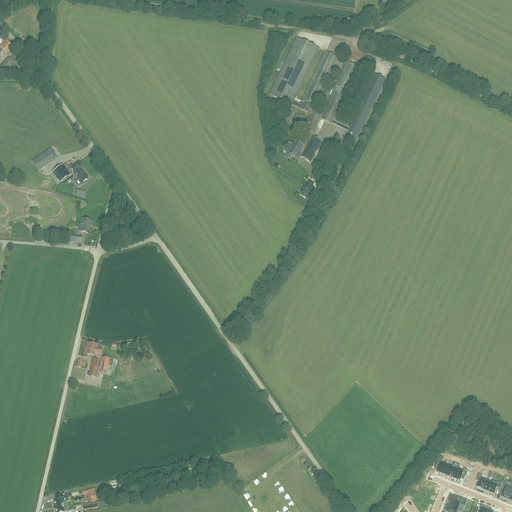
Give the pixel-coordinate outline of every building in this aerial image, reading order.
[(333,125),(347,131),(355,135),(352,142),(355,144),(385,79),(374,74),(349,128),(335,121),(347,95),(360,68),(347,62),(322,116),(312,111),(337,58),(325,52),(300,105),(293,102),(319,49),(297,38),(270,95),(310,114),(306,122),(310,124),(307,130),(314,134),(321,119),(333,125)] [(0,47),(6,54),(13,48),(6,41),(0,46),(0,47)] [(18,66),(15,64),(9,57),(0,67),(10,75),(18,66)] [(289,125),(296,111),(290,108),(282,122),(289,125)] [(301,126),(304,117),(296,114),(293,123),(301,126)] [(288,144),(284,151),(287,153),(285,157),(290,159),(292,155),(299,160),(301,157),(310,163),(322,143),(313,137),(304,153),(301,151),(304,146),(296,142),(293,147),(288,144)] [(341,155),(347,154),(343,143),(338,145),(341,155)] [(39,171),(58,158),(51,148),(32,162),(39,171)] [(333,169),(336,163),(321,154),(317,160),(333,169)] [(84,174),(81,170),(83,169),(79,162),(70,168),(67,171),(63,165),(53,172),(60,183),(70,175),(73,173),(75,174),(74,175),(80,183),(76,185),(78,188),(85,182),(85,181),(88,179),(87,177),(88,177),(85,173),(84,174)] [(314,184),(309,181),(307,184),(306,184),(302,191),(303,191),(301,195),(305,197),(307,199),(308,198),(309,199),(315,189),(312,187),(314,184)] [(78,188),(76,195),(85,197),(87,191),(78,188)] [(59,219),(57,224),(60,225),(60,226),(61,226),(59,233),(61,234),(61,235),(65,236),(65,235),(67,235),(69,228),(70,228),(71,223),(70,223),(72,216),(69,216),(70,212),(77,213),(79,206),(67,204),(65,214),(63,214),(61,219),(59,219)] [(89,234),(92,222),(82,219),(79,232),(89,234)] [(80,243),(81,236),(79,236),(79,233),(75,232),(75,236),(69,235),(68,241),(80,243)] [(87,343),(86,349),(86,350),(85,349),(84,354),(95,356),(95,354),(100,355),(102,349),(96,348),(97,345),(87,343)] [(100,368),(99,372),(107,374),(107,370),(107,369),(111,370),(112,365),(113,364),(109,363),(109,359),(102,358),(100,367),(100,368)] [(92,359),(92,362),(89,377),(96,378),(99,361),(92,359)] [(438,460),(436,465),(440,466),(438,470),(437,472),(443,475),(447,465),(442,463),(442,461),(438,460)] [(447,465),(443,475),(448,477),(452,467),(447,465)] [(452,467),(448,477),(454,479),(458,469),(452,467)] [(458,469),(454,479),(459,481),(460,479),(462,475),(466,476),(468,470),(464,469),(463,471),(458,469)] [(478,475),(476,481),(479,482),(477,488),(483,490),(487,480),(481,478),(482,476),(478,475)] [(487,480),(483,490),(488,493),(493,481),(492,481),(492,482),(487,480)] [(493,481),(488,493),(494,495),(497,488),(500,489),(502,484),(499,482),(498,484),(493,481)] [(503,482),(500,490),(503,491),(501,495),(500,497),(501,498),(501,499),(504,500),(505,499),(506,500),(511,485),(511,483),(507,482),(507,483),(503,482)] [(55,496),(56,501),(54,502),(55,506),(54,507),(54,510),(55,509),(55,511),(64,511),(62,502),(68,501),(67,494),(61,495),(55,496)] [(450,504),(449,506),(459,510),(462,504),(465,505),(467,501),(458,498),(456,497),(454,500),(451,499),(449,504),(450,504)] [(96,503),(83,505),(84,511),(97,508),(96,503)]
